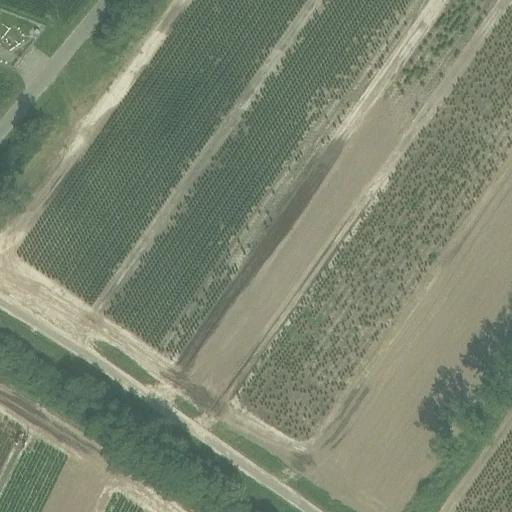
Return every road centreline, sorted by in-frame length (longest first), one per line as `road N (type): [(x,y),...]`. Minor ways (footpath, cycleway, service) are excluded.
road 1 (unclassified): [(0,305),(300,511)]
road 2 (residential): [(133,0),(0,165)]
